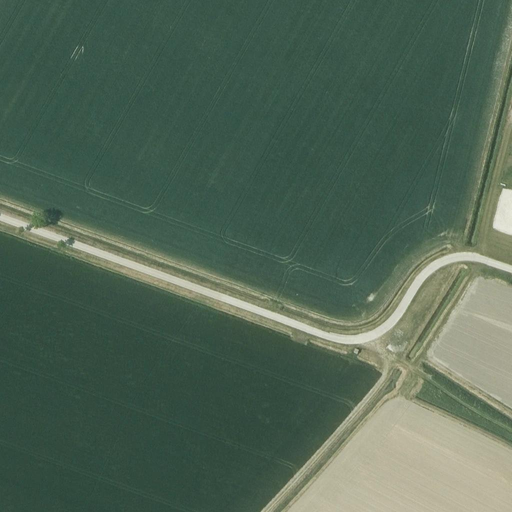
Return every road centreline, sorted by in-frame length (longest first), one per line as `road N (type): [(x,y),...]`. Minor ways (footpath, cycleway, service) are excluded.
road 1 (unclassified): [(0,219),(323,336),(381,332)]
road 2 (unclassified): [(511,270),(474,258),(446,261),(422,277),(381,332)]
